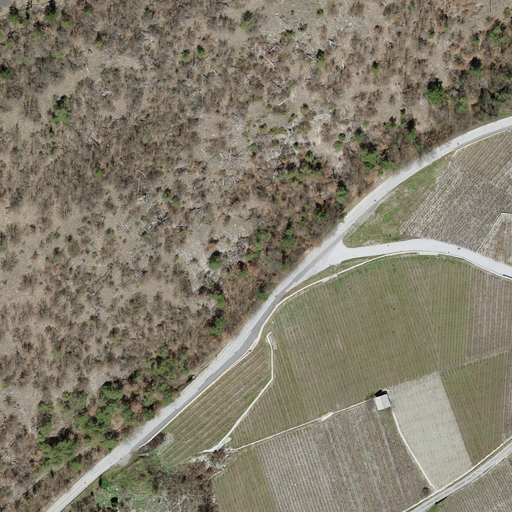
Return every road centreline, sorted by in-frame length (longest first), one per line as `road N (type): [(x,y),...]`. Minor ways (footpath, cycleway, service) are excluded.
road 1 (unclassified): [(310,257),(170,413),(53,511)]
road 2 (unclassified): [(511,127),(386,184),(310,257)]
road 3 (residential): [(511,272),(429,245),(310,257)]
